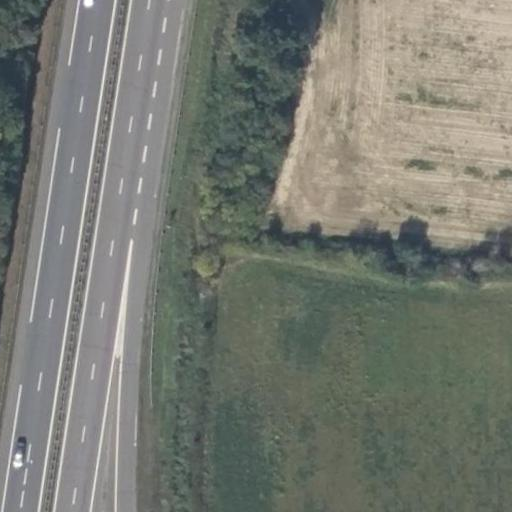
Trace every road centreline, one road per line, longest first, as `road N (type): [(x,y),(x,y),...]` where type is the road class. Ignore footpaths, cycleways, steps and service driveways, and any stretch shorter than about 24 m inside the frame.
road 1 (trunk): [(98,0),(20,511)]
road 2 (trunk): [(72,511),(114,239)]
road 3 (trunk): [(125,511),(129,357),(114,239)]
road 4 (trunk): [(114,239),(150,0)]
